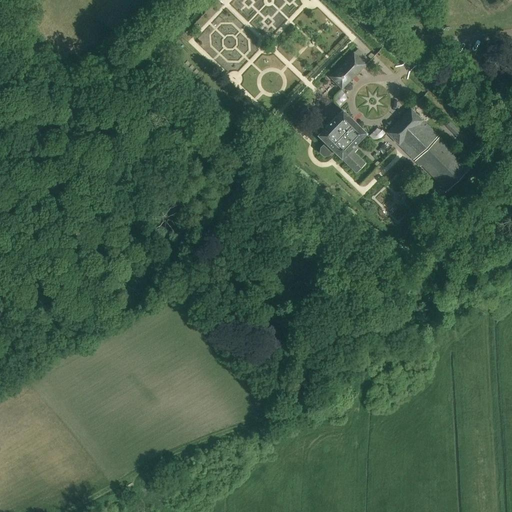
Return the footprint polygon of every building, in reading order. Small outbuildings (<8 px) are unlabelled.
[(456,23),(457,38),(470,37),(470,22),(456,23)] [(330,77),(341,88),(368,61),(357,50),(330,77)] [(387,132),(443,191),(467,168),(410,109),(387,132)] [(319,153),(323,157),(328,156),(333,152),(352,171),(362,160),(355,153),(358,150),(354,146),(366,133),(342,110),(316,136),(324,143),(320,148),(319,153)] [(453,149),(461,151),(464,140),(455,138),(453,149)]
